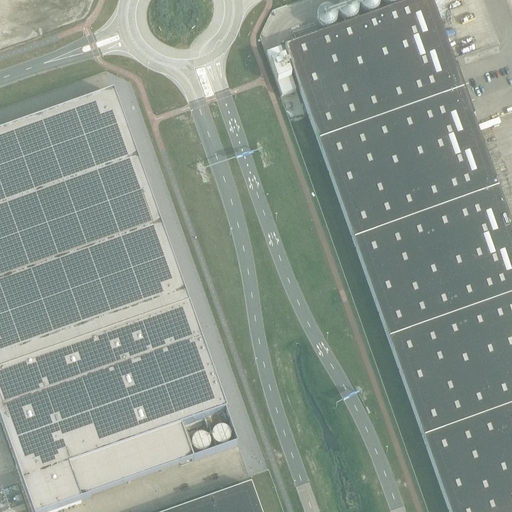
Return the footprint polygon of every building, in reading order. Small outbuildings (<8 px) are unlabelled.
[(511,511),(511,231),(499,194),(474,126),(472,119),(474,118),(456,67),(454,68),(451,60),(438,24),(440,23),(432,0),(417,0),(414,1),(415,4),(285,50),(319,148),(354,246),(389,344),(424,442),(448,511),(511,511)] [(281,99),(296,95),(287,60),(272,64),(281,99)] [(0,423),(31,511),(57,511),(81,503),(81,502),(73,480),(69,469),(91,461),(181,429),(203,421),(224,414),(225,414),(227,413),(113,95),(0,134),(0,423)] [(228,425),(224,414),(203,421),(207,432),(228,425)] [(69,469),(73,480),(86,475),(95,472),(91,461),(69,469)] [(259,511),(251,487),(181,511),(259,511)]
